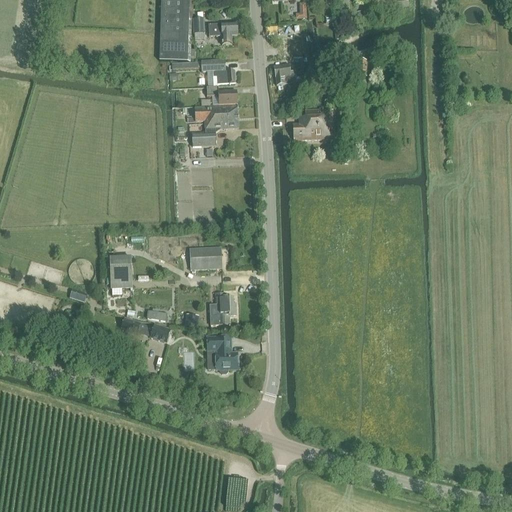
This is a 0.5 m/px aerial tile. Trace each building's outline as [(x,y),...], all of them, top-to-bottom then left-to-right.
[(159,0),(160,63),(190,63),(190,0),(159,0)] [(204,19),(193,19),(194,35),(205,35),(204,19)] [(209,26),(210,38),(222,37),(222,46),(232,46),(232,37),(239,36),(238,24),(209,26)] [(301,37),(278,39),(278,45),(280,59),(304,57),(303,49),(301,37)] [(197,64),(172,65),(172,73),(202,71),(202,74),(213,73),(226,72),(225,61),(197,63),(197,64)] [(367,63),(358,63),(359,79),(367,79),(367,63)] [(294,80),(296,79),(296,75),(291,76),(289,65),(274,68),(278,87),(294,84),(294,80)] [(213,73),(214,89),(220,89),(220,85),(235,85),(234,72),(226,72),(213,73)] [(207,89),(207,98),(212,98),(212,101),(201,101),(201,108),(237,106),(237,92),(220,93),(220,89),(214,89),(209,89),(207,89)] [(205,134),(192,135),(193,148),(215,147),(215,135),(220,131),(238,130),(237,106),(201,108),(194,109),(195,123),(204,123),(205,134)] [(318,110),(318,113),(304,114),(305,122),(297,122),(297,128),(292,128),(292,144),(334,143),(332,113),(323,113),(323,110),(318,110)] [(112,257),(127,257),(126,237),(105,238),(105,256),(112,256),(112,257)] [(223,270),(222,249),(190,251),(191,272),(223,270)] [(131,258),(110,259),(111,290),(133,289),(131,258)] [(236,281),(243,280),(241,270),(234,271),(236,281)] [(220,317),(210,317),(211,327),(229,327),(228,318),(236,317),(235,309),(232,309),(232,299),(224,299),(224,294),(217,295),(217,304),(219,304),(220,317)] [(196,328),(198,317),(186,316),(184,327),(196,328)] [(125,320),(122,330),(137,335),(140,325),(125,320)] [(151,339),(166,344),(170,332),(155,327),(151,339)] [(209,370),(215,370),(215,372),(219,372),(219,374),(221,376),(225,376),(227,374),(227,372),(237,371),(236,355),(230,355),(230,339),(208,340),(209,352),(214,352),(215,361),(209,361),(209,370)]
